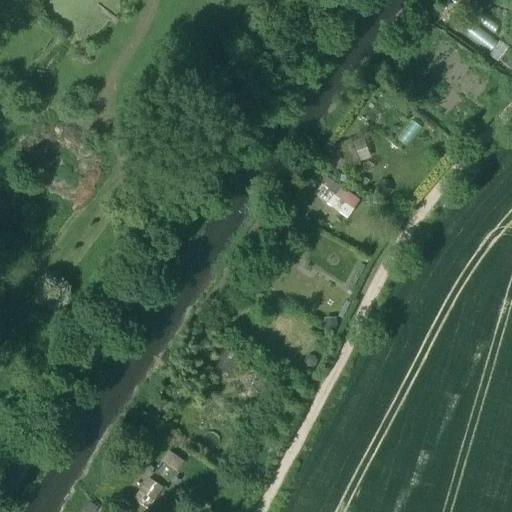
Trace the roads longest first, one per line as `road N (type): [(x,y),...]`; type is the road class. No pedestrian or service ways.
road 1 (track): [(12,511),(197,205),(333,0)]
road 2 (track): [(258,511),(412,217),(511,106)]
